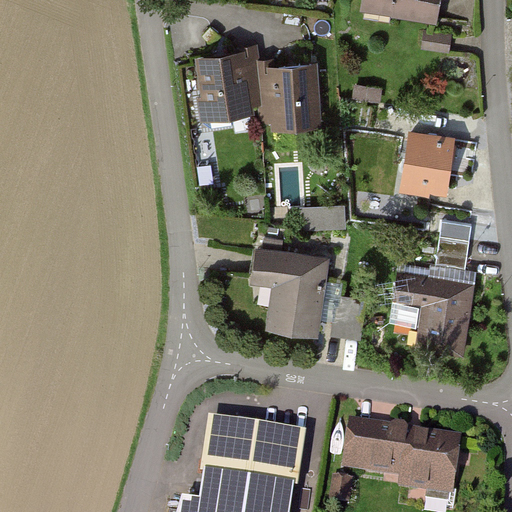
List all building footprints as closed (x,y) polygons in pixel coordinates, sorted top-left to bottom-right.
[(366,0),(439,9),(440,0),(366,0)] [(258,47),(196,50),(200,105),(262,101),(259,58),(258,47)] [(321,54),(259,58),(262,101),(262,113),(324,110),(321,54)] [(411,124),(404,174),(449,181),(456,131),(411,124)] [(343,208),(303,209),(304,228),(343,226),(343,208)] [(327,262),(256,250),(249,286),(271,290),(264,326),(314,335),(327,262)] [(476,289),(397,277),(393,300),(424,304),(416,352),(465,360),(476,289)] [(367,305),(342,301),(335,305),(331,332),(362,337),(367,305)] [(462,445),(351,427),(344,471),(455,489),(462,445)] [(304,511),(312,447),(212,434),(200,511),(304,511)]
